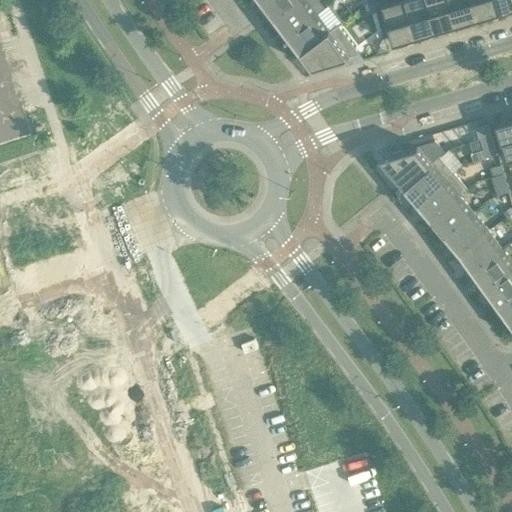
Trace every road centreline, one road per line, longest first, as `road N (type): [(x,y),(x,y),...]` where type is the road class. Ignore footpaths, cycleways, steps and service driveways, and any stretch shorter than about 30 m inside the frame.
road 1 (secondary): [(473,511),(267,218)]
road 2 (secondary): [(243,234),(365,392),(438,511)]
road 3 (residential): [(511,43),(354,90),(253,138)]
road 4 (residential): [(274,160),(327,136),(511,81)]
road 5 (residential): [(380,216),(499,375)]
road 6 (secondary): [(79,0),(181,152)]
road 7 (secondary): [(206,133),(109,0)]
road 8 (secondary): [(181,152),(171,191),(184,219),(212,236),(243,234)]
